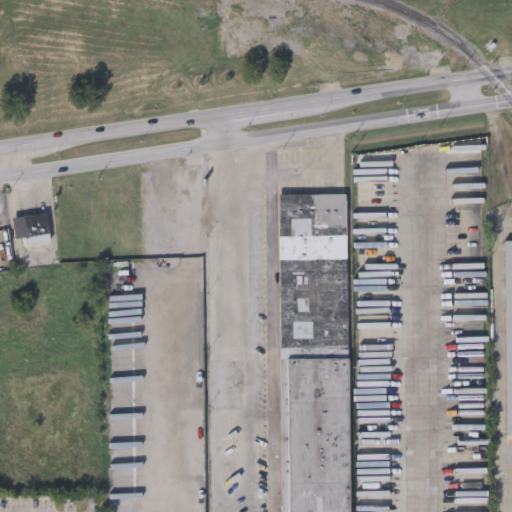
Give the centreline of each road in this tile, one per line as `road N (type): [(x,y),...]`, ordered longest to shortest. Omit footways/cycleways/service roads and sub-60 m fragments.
road 1 (secondary): [(0,177),(511,104)]
road 2 (secondary): [(511,70),(292,104)]
road 3 (secondary): [(201,118),(0,148)]
